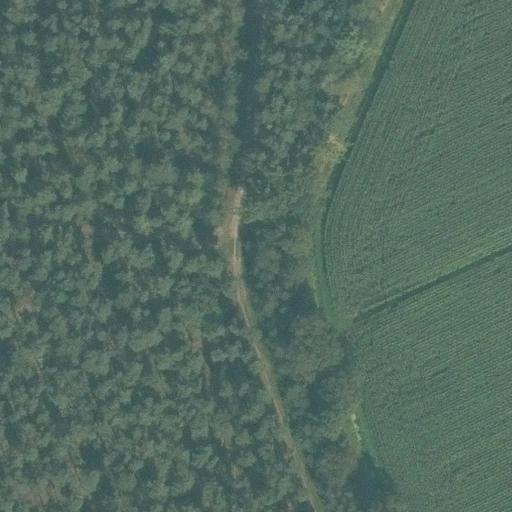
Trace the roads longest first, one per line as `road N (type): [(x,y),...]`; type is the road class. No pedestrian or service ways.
road 1 (track): [(244,0),(227,250),(311,511)]
road 2 (track): [(0,217),(207,236)]
